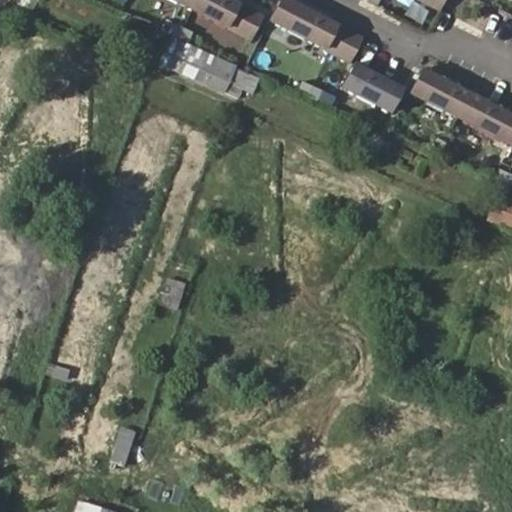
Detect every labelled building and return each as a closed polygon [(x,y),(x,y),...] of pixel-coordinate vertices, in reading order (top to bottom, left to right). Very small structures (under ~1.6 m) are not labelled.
[(176,0),(192,8),(196,0),(176,0)] [(232,0),(196,0),(192,8),(251,39),(263,16),(232,0)] [(290,0),(280,0),(270,19),(351,62),(364,39),(290,0)] [(422,0),(442,10),(447,0),(422,0)] [(173,23),(168,33),(178,38),(183,27),(173,23)] [(183,27),(178,38),(188,42),(193,32),(183,27)] [(177,41),(167,67),(239,100),(250,75),(177,41)] [(387,112),(399,90),(351,65),(339,87),(387,112)] [(460,118),(471,95),(423,70),(412,93),(460,118)] [(303,82),(298,92),(308,97),(313,86),(303,82)] [(313,86),(308,96),(318,101),(323,91),(313,86)] [(460,118),(511,144),(511,116),(471,95),(460,118)] [(447,145),(438,140),(432,152),(440,156),(447,145)] [(511,202),(503,199),(494,219),(511,227),(511,202)] [(156,304),(174,310),(183,282),(165,276),(156,304)] [(123,440),(115,465),(127,468),(134,444),(123,440)]
